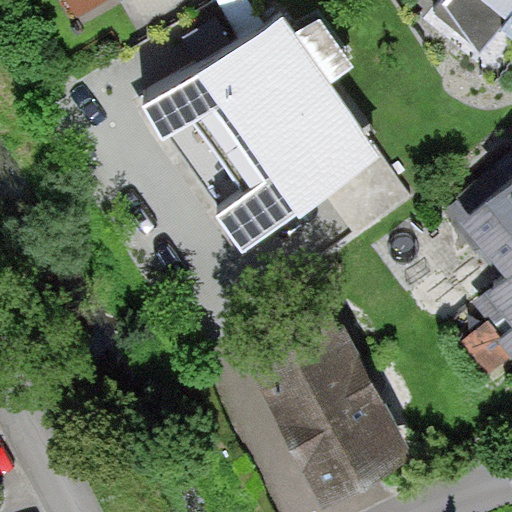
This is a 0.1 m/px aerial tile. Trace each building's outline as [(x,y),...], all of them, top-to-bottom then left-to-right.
[(73,0),(82,16),(111,0),(73,0)] [(303,23),(287,0),(282,0),(152,87),(173,117),(196,102),(245,176),(223,190),(247,226),(324,175),(382,135),(334,65),(354,52),(324,8),(303,23)] [(511,17),(511,0),(431,0),(481,40),(504,11),(511,17)] [(382,135),(324,175),(359,225),(417,186),(382,135)] [(511,151),(447,201),(498,266),(489,274),(492,278),(476,293),(489,308),(459,333),(487,365),(511,346),(511,151)] [(245,337),(323,490),(414,444),(336,290),(245,337)]
